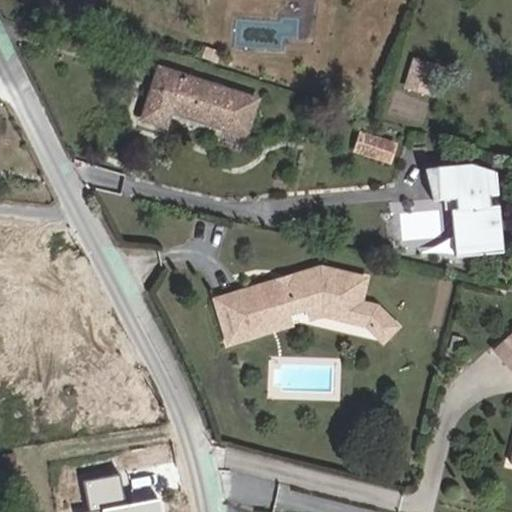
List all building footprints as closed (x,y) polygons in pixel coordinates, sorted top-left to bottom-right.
[(454,104),(463,78),(444,72),(435,97),(454,104)] [(180,76),(161,131),(183,138),(192,111),(265,136),(274,109),(180,76)] [(395,151),(375,144),(371,157),(391,164),(395,151)] [(494,254),(492,206),(485,206),(484,196),(491,195),(490,172),(466,164),(429,166),(431,198),(448,197),(449,208),(444,208),(447,256),(494,254)] [(438,214),(410,214),(410,231),(438,231),(438,214)] [(24,269),(20,241),(2,243),(5,271),(24,269)] [(56,283),(87,279),(79,264),(54,266),(56,283)] [(222,341),(253,331),(262,316),(279,311),(289,304),(288,302),(287,299),(296,297),(303,317),(314,313),(346,321),(351,302),(357,278),(313,268),(209,299),(222,341)] [(100,301),(87,279),(56,283),(41,285),(44,318),(31,320),(35,359),(37,370),(110,361),(100,301)] [(356,323),(361,304),(351,302),(346,321),(356,323)] [(279,311),(262,316),(253,331),(293,319),(289,304),(279,311)] [(35,359),(31,320),(12,323),(18,361),(35,359)] [(498,356),(511,342),(511,327),(491,348),(498,356)] [(511,342),(498,356),(511,370),(511,436),(507,458),(511,458),(511,342)] [(11,458),(0,457),(0,478),(12,478),(11,458)]
